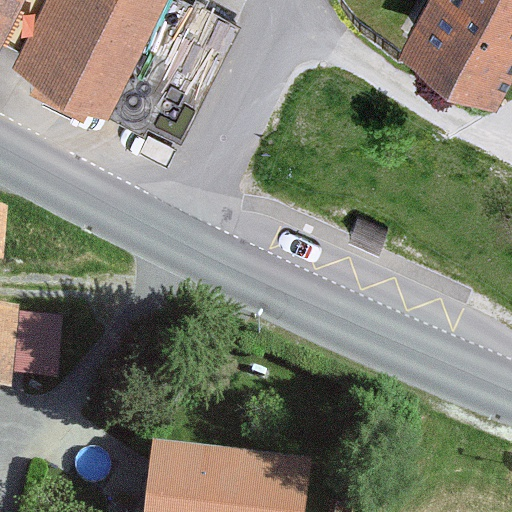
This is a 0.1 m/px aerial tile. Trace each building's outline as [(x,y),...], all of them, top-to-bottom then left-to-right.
[(86,100),(101,107),(156,0),(0,0),(0,41),(11,48),(5,59),(32,73),(23,89),(77,117),(86,100)] [(511,0),(413,0),(390,40),(485,94),(511,46),(511,0)] [(0,393),(2,393),(9,314),(0,313),(0,251),(3,218),(0,217),(0,393)] [(212,410),(238,367),(198,344),(173,387),(212,410)] [(292,511),(297,473),(141,457),(135,511),(292,511)]
